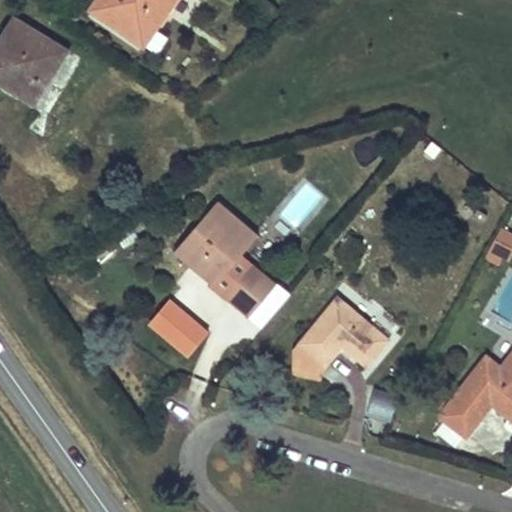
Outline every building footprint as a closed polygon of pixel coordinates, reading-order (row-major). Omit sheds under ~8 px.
[(146,46),(177,0),(99,0),(93,10),(146,46)] [(69,50),(17,18),(6,36),(0,45),(0,53),(3,55),(0,59),(0,81),(37,104),(69,50)] [(258,234),(221,203),(177,252),(213,283),(228,266),(229,268),(240,255),(258,234)] [(509,259),(511,252),(511,237),(504,233),(495,252),(505,256),(509,259)] [(352,237),(337,254),(350,264),(364,247),(352,237)] [(500,266),(505,256),(495,252),(491,261),(500,266)] [(254,267),(240,255),(229,268),(243,280),(254,268),(254,267)] [(276,282),(256,265),(254,267),(254,268),(243,280),(228,298),(240,307),(250,315),(276,282)] [(340,296),(296,350),(296,373),(311,377),(323,380),(329,363),(343,345),(368,365),(390,339),(340,296)] [(511,418),(511,357),(505,366),(491,353),(439,414),(451,424),(465,436),(493,403),(511,418)] [(390,423),(397,398),(375,391),(368,416),(390,423)]
